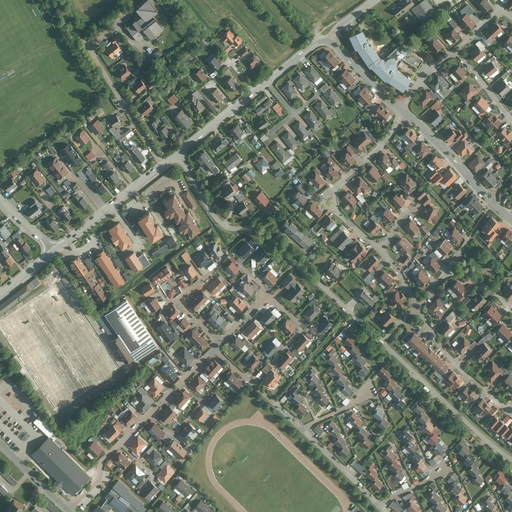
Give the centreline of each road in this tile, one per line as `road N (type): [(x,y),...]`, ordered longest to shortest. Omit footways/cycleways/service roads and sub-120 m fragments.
road 1 (residential): [(176,154),(218,221),(269,237),(383,343)]
road 2 (residential): [(68,510),(97,480),(103,460),(213,350)]
road 3 (residential): [(402,111),(334,195),(343,217),(381,250)]
road 4 (residential): [(383,343),(511,458)]
road 5 (residential): [(511,220),(402,111)]
road 6 (residential): [(418,305),(440,347),(511,412)]
road 7 (residential): [(162,165),(87,45)]
road 8 (residential): [(52,251),(162,165)]
road 9 (residential): [(220,343),(266,295),(303,327),(287,345)]
